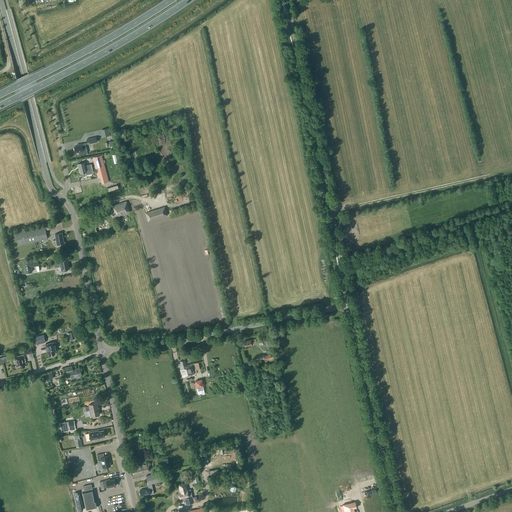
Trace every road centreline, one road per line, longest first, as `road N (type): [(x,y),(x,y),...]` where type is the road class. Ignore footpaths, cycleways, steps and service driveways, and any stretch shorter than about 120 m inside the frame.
road 1 (unclassified): [(102,351),(349,304)]
road 2 (trunk): [(0,105),(188,0)]
road 3 (unclassified): [(397,511),(349,304)]
road 4 (tertiary): [(61,198),(49,186),(0,1)]
road 5 (trunk): [(171,0),(0,94)]
road 6 (tertiary): [(136,511),(102,351)]
road 7 (tertiary): [(102,351),(73,214),(61,198)]
